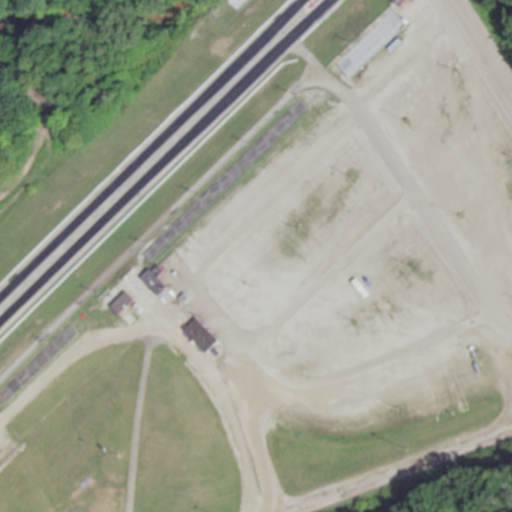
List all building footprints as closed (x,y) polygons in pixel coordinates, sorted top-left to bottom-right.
[(404,12),(394,2),(396,0),(412,0),(414,1),(404,12)] [(387,52),(397,41),(401,45),(390,56),(387,52)] [(160,297),(141,277),(150,269),(153,272),(160,265),(166,271),(159,278),(176,296),(169,303),(161,295),(160,297)] [(111,306),(127,290),(136,300),(120,315),(111,306)] [(180,298),(186,292),(191,298),(185,304),(180,298)] [(207,354),(184,330),(197,318),(220,341),(207,354)] [(219,358),(213,352),(218,347),(223,353),(219,358)]
